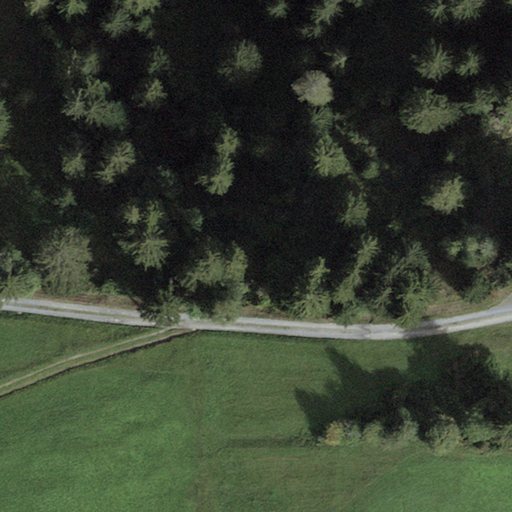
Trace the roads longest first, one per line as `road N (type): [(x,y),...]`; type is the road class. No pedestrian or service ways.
road 1 (track): [(511,316),(354,331),(0,300)]
road 2 (track): [(0,384),(203,320)]
